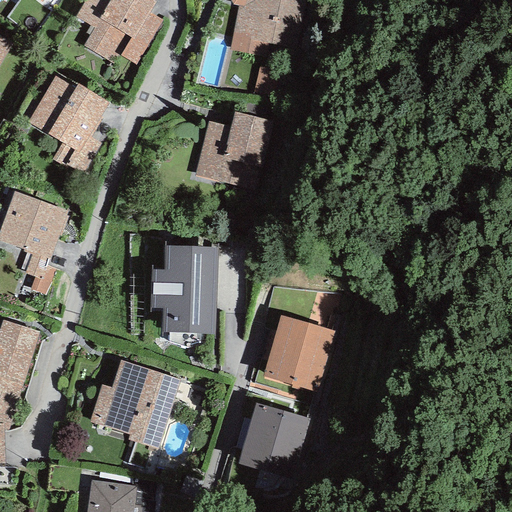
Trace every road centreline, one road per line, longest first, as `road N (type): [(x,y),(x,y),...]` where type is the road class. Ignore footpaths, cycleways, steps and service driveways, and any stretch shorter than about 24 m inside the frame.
road 1 (residential): [(174,0),(176,23),(117,165),(36,430)]
road 2 (residential): [(175,511),(227,353)]
